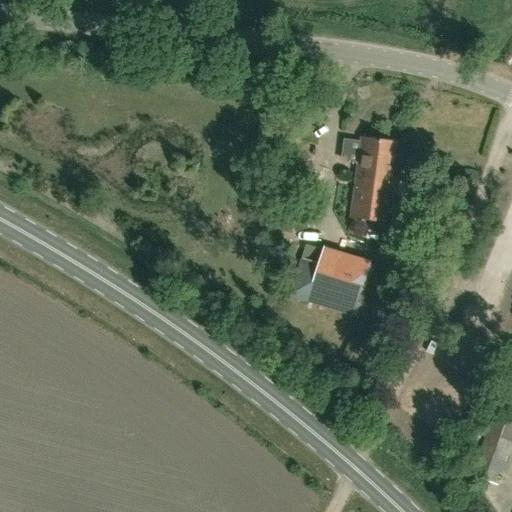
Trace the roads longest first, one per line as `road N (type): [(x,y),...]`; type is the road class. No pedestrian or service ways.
road 1 (unclassified): [(511,94),(387,59),(0,14)]
road 2 (primary): [(402,511),(192,339),(0,219)]
road 3 (track): [(333,511),(511,121)]
